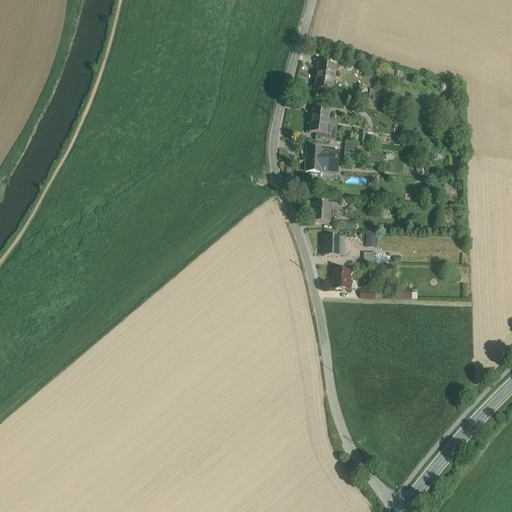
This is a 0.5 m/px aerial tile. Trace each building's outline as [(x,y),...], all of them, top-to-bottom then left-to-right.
[(337,67),(319,65),(315,90),(333,92),(337,67)] [(374,91),(367,90),(365,104),(372,105),(374,91)] [(330,112),(313,110),(310,134),(316,134),(326,135),(326,142),(334,142),(337,121),(329,120),(330,112)] [(367,133),(360,132),(360,137),(359,143),(361,143),(366,143),(367,134),(367,133)] [(422,142),(394,138),(393,146),(421,149),(422,142)] [(324,152),(308,151),(306,173),(322,174),(323,160),(324,152)] [(331,206),(315,205),(313,223),(329,225),(331,206)] [(344,240),(324,239),(324,257),(344,258),(344,240)] [(375,255),(364,254),(363,266),(375,266),(375,255)] [(350,273),(334,272),(333,290),(350,291),(350,273)] [(399,299),(403,300),(403,294),(412,294),(412,288),(399,288),(399,299)]
